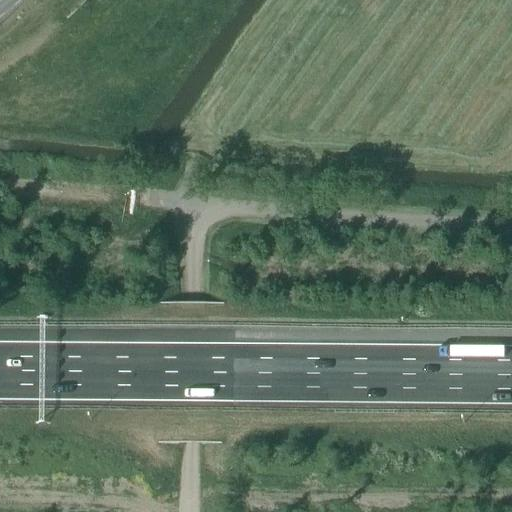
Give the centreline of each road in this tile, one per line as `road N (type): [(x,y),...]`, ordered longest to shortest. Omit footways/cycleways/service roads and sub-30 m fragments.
road 1 (unclassified): [(184,511),(185,208),(511,222)]
road 2 (motorway): [(511,376),(0,370)]
road 3 (track): [(185,208),(28,187)]
